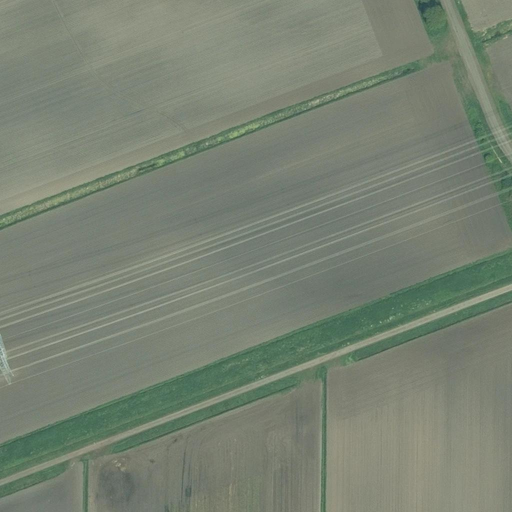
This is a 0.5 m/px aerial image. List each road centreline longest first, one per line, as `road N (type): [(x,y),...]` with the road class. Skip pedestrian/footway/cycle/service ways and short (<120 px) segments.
road 1 (track): [(511,285),(7,480)]
road 2 (unclassified): [(511,157),(444,0)]
